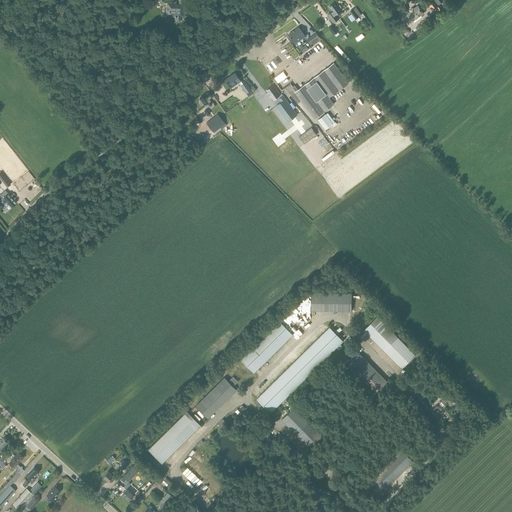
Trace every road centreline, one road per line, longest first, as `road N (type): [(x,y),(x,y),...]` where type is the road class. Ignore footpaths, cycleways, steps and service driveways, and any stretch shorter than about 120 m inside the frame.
road 1 (unclassified): [(0,241),(50,190),(307,0)]
road 2 (unknown): [(372,511),(441,443),(445,428),(342,318),(311,324),(244,390)]
road 3 (unknown): [(365,511),(244,390)]
road 4 (unknown): [(264,31),(289,69),(298,73),(325,59),(341,67),(355,89),(342,126)]
road 5 (tertiary): [(111,511),(0,409)]
